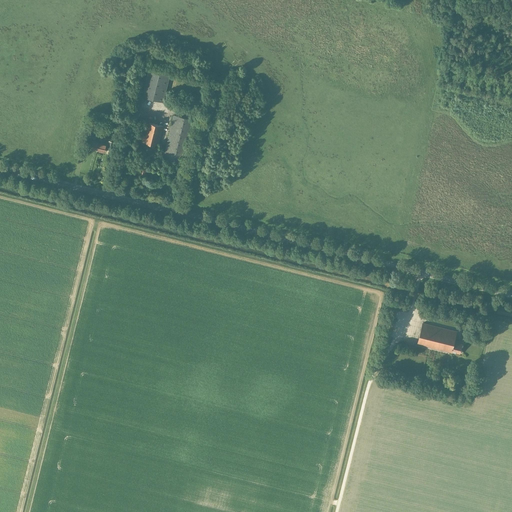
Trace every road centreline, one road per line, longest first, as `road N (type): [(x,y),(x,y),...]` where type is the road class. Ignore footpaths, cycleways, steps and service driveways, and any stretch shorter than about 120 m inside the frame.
road 1 (tertiary): [(511,295),(0,168)]
road 2 (track): [(186,214),(221,73)]
